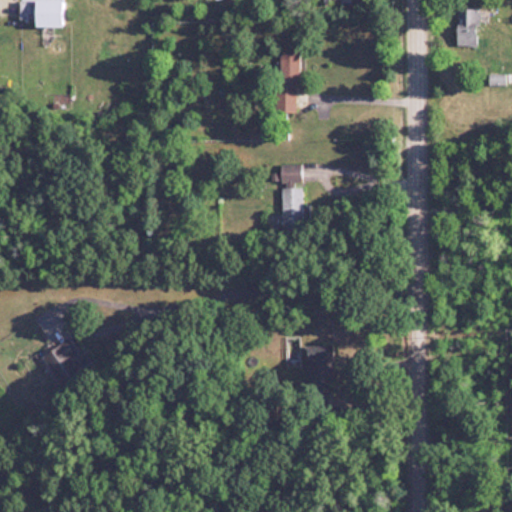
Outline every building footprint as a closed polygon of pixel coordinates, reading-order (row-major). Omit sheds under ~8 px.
[(479,7),(457,7),(457,45),(479,45),(479,7)] [(298,50),(280,50),(280,113),(298,113),(298,50)] [(504,84),(504,74),(488,74),(488,84),(504,84)] [(300,230),(300,164),(284,164),(284,230),(300,230)] [(101,373),(76,337),(47,358),(71,394),(101,373)] [(307,386),(333,386),(333,345),(307,345),(307,386)]
